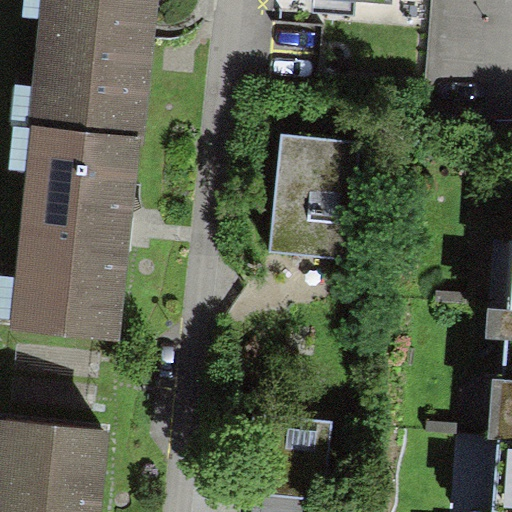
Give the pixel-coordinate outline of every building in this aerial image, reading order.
[(50,0),(35,157),(138,167),(154,0),(50,0)] [(361,150),(286,144),(276,263),(351,269),(361,150)] [(133,224),(138,167),(35,157),(16,345),(120,355),(133,224)] [(511,511),(511,263),(510,309),(490,310),(488,339),(506,339),(504,380),(494,379),(489,437),(500,439),(495,511),(474,509),(473,511),(511,511)] [(321,511),(327,420),(255,415),(248,511),(321,511)] [(0,442),(0,511),(88,511),(90,501),(95,439),(1,431),(0,442)]
